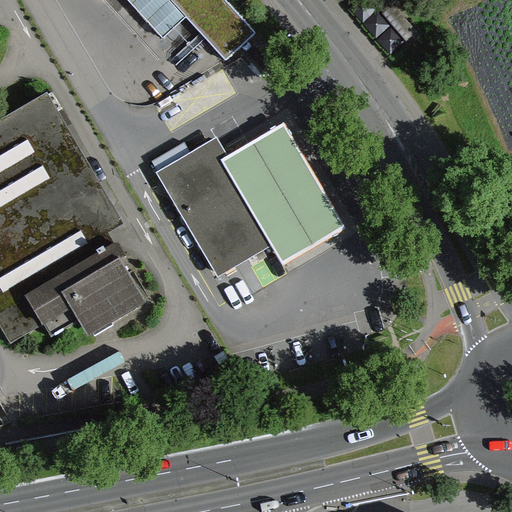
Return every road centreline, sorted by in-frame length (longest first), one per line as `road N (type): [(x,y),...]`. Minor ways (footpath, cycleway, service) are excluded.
road 1 (primary): [(484,383),(417,415),(306,445),(0,505)]
road 2 (unclassified): [(511,344),(379,107),(298,0)]
road 3 (primary): [(196,511),(500,444)]
